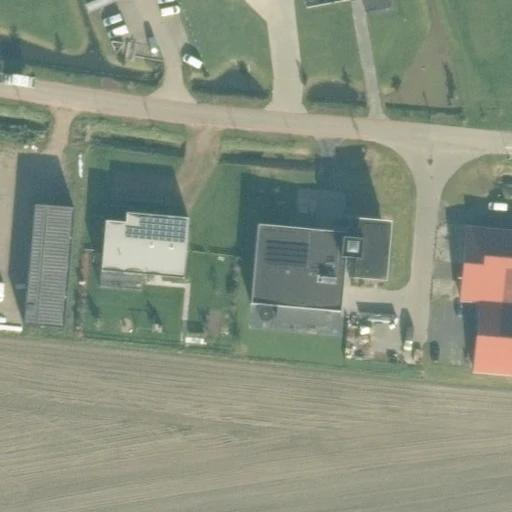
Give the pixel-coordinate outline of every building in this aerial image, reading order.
[(348,0),(349,2),(359,0),(361,0),(364,13),(388,9),(386,0),(348,0)] [(0,147),(0,173),(29,178),(33,153),(0,147)] [(22,326),(62,330),(73,209),(33,206),(22,326)] [(105,212),(100,271),(182,279),(187,219),(105,212)] [(346,234),(257,226),(250,305),(340,313),(344,259),(351,260),(349,280),(350,280),(351,274),(379,277),(384,228),(355,225),(356,220),(354,220),(352,239),(345,239),(346,234)] [(511,231),(465,227),(459,303),(478,305),(472,375),(511,378),(511,231)] [(277,308),(276,323),(292,324),(293,310),(277,308)]
